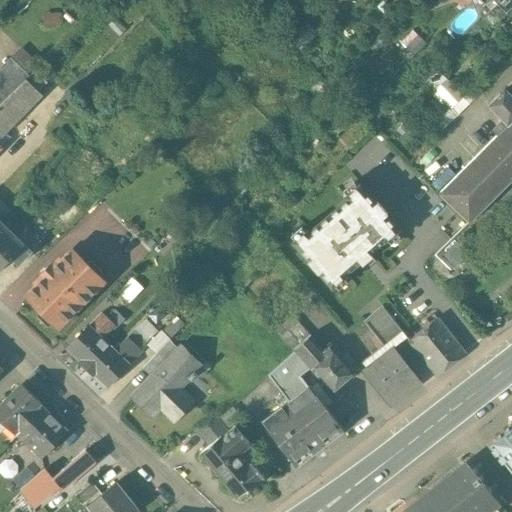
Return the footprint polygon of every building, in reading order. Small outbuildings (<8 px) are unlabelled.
[(511,0),(490,0),(486,5),(485,5),(491,11),(485,17),(493,26),(506,13),(511,7),(511,0)] [(11,57),(0,68),(0,105),(26,79),(29,76),(11,57)] [(47,83),(34,71),(29,76),(26,79),(39,92),(47,83)] [(463,98),(438,73),(428,82),(452,107),(463,98)] [(0,105),(0,138),(6,133),(4,131),(41,94),(39,92),(26,79),(0,105)] [(511,81),(488,105),(510,127),(456,178),(440,193),(470,221),(437,254),(451,269),(511,209),(511,81)] [(456,178),(427,147),(411,162),(440,193),(456,178)] [(348,199),(309,232),(307,230),(293,242),(309,261),(308,262),(318,274),(320,273),(332,287),(346,275),(345,274),(360,262),(362,264),(372,256),(370,253),(384,241),(385,241),(399,229),(386,215),(387,214),(377,202),(376,203),(360,184),(346,196),(348,199)] [(83,214),(73,203),(58,216),(68,227),(83,214)] [(18,237),(1,221),(0,221),(0,269),(11,258),(18,264),(31,249),(18,237)] [(26,228),(18,237),(31,249),(40,241),(26,228)] [(71,250),(61,261),(59,259),(52,266),(51,266),(42,275),(43,275),(35,282),(37,284),(26,295),(59,327),(104,282),(71,250)] [(382,305),(364,321),(364,322),(365,321),(383,342),(377,346),(380,349),(364,362),(368,367),(393,348),(395,351),(409,340),(410,340),(382,305)] [(109,319),(101,312),(89,324),(104,338),(123,319),(116,311),(109,319)] [(288,311),(272,325),(280,335),(297,321),(288,311)] [(410,340),(409,340),(437,376),(466,353),(438,317),(410,340)] [(104,338),(89,324),(66,348),(87,368),(110,344),(104,338)] [(140,338),(133,331),(127,337),(134,344),(140,338)] [(325,352),(311,336),(295,350),(295,351),(308,366),(331,392),(355,371),(333,346),(325,352)] [(134,344),(127,337),(116,349),(131,364),(142,352),(134,344)] [(170,339),(142,368),(152,378),(180,349),(170,339)] [(152,378),(136,394),(155,412),(161,406),(173,417),(191,399),(178,386),(188,375),(193,379),(199,373),(194,369),(203,360),(186,343),(180,349),(152,378)] [(110,344),(87,368),(107,388),(131,364),(116,349),(110,344)] [(395,351),(393,348),(368,367),(364,370),(391,405),(420,383),(395,351)] [(295,351),(267,375),(280,390),(308,366),(295,351)] [(22,382),(0,404),(0,429),(0,430),(6,425),(17,435),(18,434),(45,407),(39,402),(41,400),(22,382)] [(311,385),(263,422),(296,466),(344,429),(311,385)] [(45,407),(18,434),(42,458),(69,431),(45,407)] [(228,432),(213,415),(197,428),(212,446),(228,432)] [(212,446),(203,453),(236,491),(236,494),(237,495),(238,497),(240,497),(242,497),(244,496),(246,494),(246,492),(264,478),(252,464),(261,456),(236,426),(228,432),(212,446)] [(511,429),(492,445),(511,470),(511,429)] [(469,461),(442,482),(440,480),(432,486),(434,488),(409,508),(411,511),(497,511),(504,507),(469,461)] [(43,469),(19,489),(37,511),(62,491),(43,469)] [(117,483),(89,506),(90,506),(95,511),(134,511),(138,509),(126,495),(130,492),(125,487),(122,489),(117,483)] [(92,484),(75,497),(82,505),(99,492),(92,484)]
